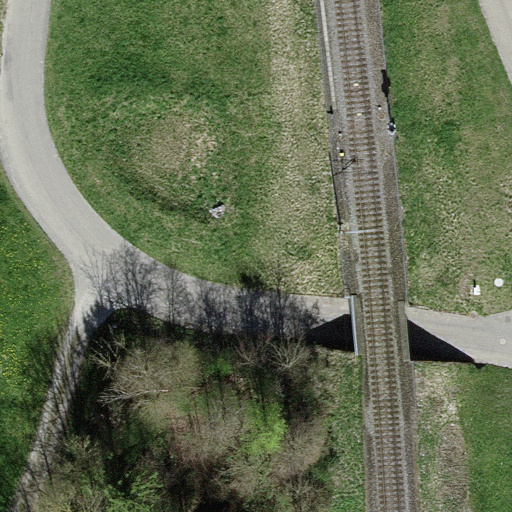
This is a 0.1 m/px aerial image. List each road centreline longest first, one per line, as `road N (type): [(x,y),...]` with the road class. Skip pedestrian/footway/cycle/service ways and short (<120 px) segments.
road 1 (unclassified): [(32,0),(24,100),(33,154),(57,207),(104,264),(217,308),(341,321)]
road 2 (track): [(104,264),(16,511)]
